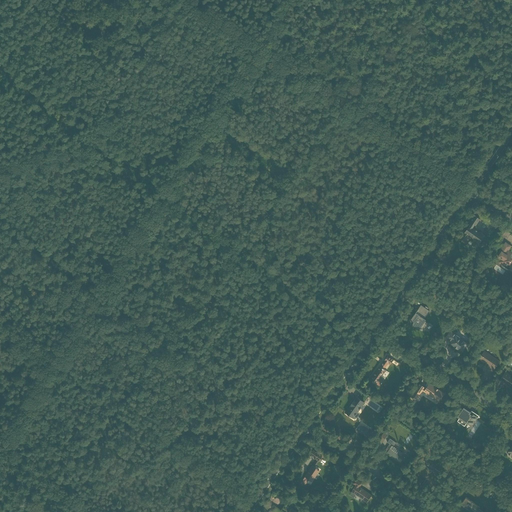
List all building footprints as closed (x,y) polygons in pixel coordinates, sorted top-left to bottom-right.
[(464,232),(480,243),(485,236),(475,228),(481,219),(475,215),(464,232)] [(508,266),(511,268),(511,252),(509,251),(511,246),(505,242),(495,257),(499,260),(498,262),(506,268),(508,266)] [(409,323),(419,330),(421,328),(426,329),(429,323),(425,321),(426,320),(424,318),(429,311),(421,305),(409,323)] [(462,354),(470,344),(455,333),(448,343),(462,354)] [(492,372),(500,361),(485,351),(477,362),(492,372)] [(394,360),(388,356),(371,379),(380,386),(384,381),(380,379),(386,371),(384,369),(388,363),(390,365),(394,360)] [(511,389),(511,376),(505,371),(498,380),(511,389)] [(439,402),(445,393),(430,383),(426,388),(420,384),(411,397),(417,401),(423,391),(439,402)] [(354,419),(365,403),(356,397),(345,413),(354,419)] [(472,430),(479,419),(477,418),(480,413),(471,408),(471,409),(464,405),(455,420),(472,430)] [(369,426),(359,421),(355,429),(365,433),(369,426)] [(382,449),(401,461),(408,450),(390,438),(382,449)] [(315,448),(311,452),(317,458),(321,454),(315,448)] [(312,482),(320,471),(312,465),(304,477),(312,482)] [(420,473),(433,483),(438,475),(425,465),(420,473)] [(350,491),(367,503),(372,495),(360,487),(362,484),(355,479),(352,483),(354,485),(350,491)] [(478,511),(482,506),(465,495),(460,501),(476,511),(478,511)]
